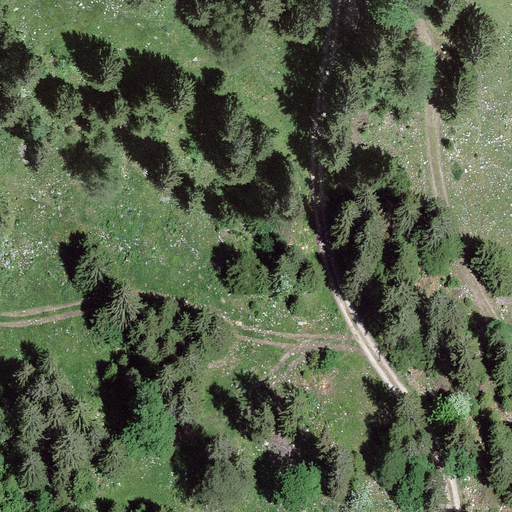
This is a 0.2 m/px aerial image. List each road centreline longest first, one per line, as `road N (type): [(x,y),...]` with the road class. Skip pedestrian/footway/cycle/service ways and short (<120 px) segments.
road 1 (track): [(454,511),(442,455),(359,330),(328,263),(322,135),(335,0)]
road 2 (track): [(511,362),(470,310),(397,0)]
